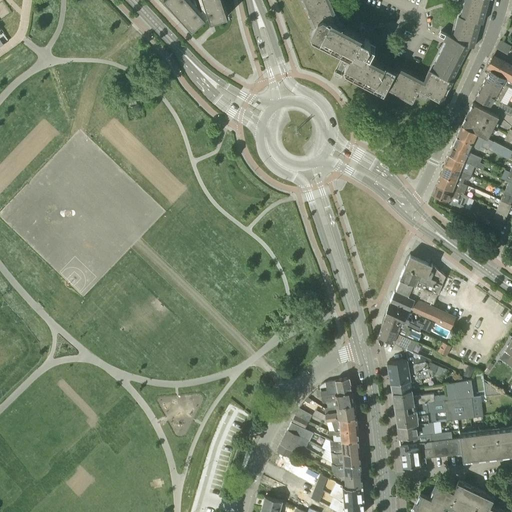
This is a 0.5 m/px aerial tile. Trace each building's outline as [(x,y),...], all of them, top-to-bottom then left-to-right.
[(206,17),(191,0),(167,0),(172,5),(175,3),(181,10),(178,12),(185,21),(188,18),(195,26),(206,17)] [(204,0),(211,21),(228,16),(225,5),(221,6),(219,0),(204,0)] [(452,80),(464,57),(467,52),(467,51),(469,45),(474,47),(481,22),(483,23),(488,0),(465,0),(461,16),(459,15),(453,36),(451,35),(447,33),(447,34),(441,31),(439,35),(445,37),(443,40),(444,40),(446,41),(445,44),(444,46),(425,82),(397,68),(395,72),(370,59),(375,48),(371,45),(369,41),(339,25),(328,0),(302,0),(314,28),(311,34),(313,39),(345,56),(345,57),(349,60),(344,69),(346,74),(384,94),(386,90),(412,103),(416,95),(425,99),(427,94),(443,102),(453,80),(452,80)] [(500,40),(496,47),(508,54),(511,47),(500,40)] [(487,65),(511,78),(511,65),(493,54),(487,65)] [(511,80),(491,69),(485,79),(507,90),(509,87),(511,88),(511,80)] [(503,98),(507,90),(485,79),(481,86),(496,94),(503,98)] [(501,102),(503,98),(496,94),(481,86),(475,96),(491,105),(491,104),(508,114),(511,108),(501,102)] [(488,138),(499,116),(473,102),(462,124),(488,138)] [(479,144),(489,149),(493,141),(488,138),(462,124),(453,143),(469,151),(475,139),(480,141),(479,144)] [(453,143),(449,153),(464,161),(475,166),(476,166),(479,161),(467,155),(469,151),(453,143)] [(473,170),(475,166),(464,161),(449,153),(445,163),(471,176),(473,170)] [(445,163),(441,173),(457,180),(458,176),(469,181),(471,176),(445,163)] [(441,173),(437,184),(464,195),(466,190),(455,185),(457,180),(441,173)] [(464,195),(437,184),(433,194),(465,207),(469,197),(464,195)] [(511,200),(511,194),(505,191),(501,200),(510,204),(511,200)] [(510,204),(501,200),(497,209),(508,214),(511,205),(510,204)] [(508,214),(497,209),(493,218),(504,223),(508,214)] [(493,218),(490,225),(501,230),(504,223),(493,218)] [(410,254),(404,268),(400,278),(401,278),(438,294),(446,275),(436,267),(436,266),(410,254)] [(401,278),(395,291),(432,307),(438,294),(401,278)] [(432,307),(395,291),(394,290),(390,301),(437,321),(436,322),(451,329),(456,317),(432,307)] [(389,303),(385,315),(401,323),(419,331),(422,325),(415,322),(415,323),(412,321),(411,324),(408,322),(412,313),(389,303)] [(385,315),(382,325),(416,341),(417,341),(418,339),(419,340),(420,336),(421,334),(420,333),(421,332),(419,331),(401,323),(385,315)] [(412,351),(416,341),(382,325),(378,335),(393,342),(405,348),(412,351)] [(447,355),(451,345),(442,341),(438,351),(447,355)] [(387,362),(391,383),(421,378),(430,376),(433,377),(434,375),(441,375),(444,368),(431,362),(431,360),(412,351),(405,348),(408,359),(387,362)] [(487,374),(490,371),(494,364),(490,362),(486,368),(483,373),(487,374)] [(471,367),(466,369),(463,375),(470,378),(474,368),(471,367)] [(320,386),(321,396),(352,391),(349,377),(325,382),(320,386)] [(393,392),(411,389),(420,388),(419,384),(422,383),(421,378),(391,383),(393,392)] [(447,400),(471,397),(474,397),(474,396),(471,379),(464,380),(458,381),(445,383),(446,394),(447,400)] [(395,406),(447,400),(446,394),(433,396),(433,394),(412,396),(411,389),(393,392),(395,406)] [(331,400),(336,400),(337,406),(355,403),(352,391),(321,396),(322,403),(331,402),(331,400)] [(474,417),(474,415),(471,397),(447,400),(395,406),(398,426),(433,422),(474,417)] [(355,403),(337,406),(338,411),(325,413),(327,421),(331,420),(356,416),(356,410),(356,409),(355,407),(355,406),(355,403)] [(300,407),(295,414),(308,421),(312,415),(300,407)] [(295,414),(291,422),(305,428),(308,421),(295,414)] [(356,416),(331,420),(333,426),(333,427),(333,431),(358,428),(358,423),(357,423),(357,422),(357,421),(357,419),(357,418),(356,416)] [(291,422),(288,429),(309,440),(313,432),(305,428),(291,422)] [(460,438),(459,433),(459,430),(431,434),(430,428),(434,427),(433,422),(398,426),(400,444),(408,443),(417,442),(421,442),(460,438)] [(497,457),(502,457),(502,454),(511,453),(511,455),(510,455),(510,456),(511,456),(508,427),(484,430),(488,458),(489,458),(488,458),(487,455),(496,454),(497,457)] [(330,440),(330,443),(359,439),(358,437),(359,436),(358,434),(358,433),(358,432),(358,428),(333,431),(329,431),(329,435),(336,435),(337,436),(341,435),(342,441),(334,442),(330,440)] [(288,429),(284,436),(305,448),(309,440),(288,429)] [(460,438),(462,453),(458,454),(458,456),(458,460),(459,465),(464,464),(463,461),(465,461),(464,461),(464,458),(472,457),(473,460),(478,460),(478,459),(478,456),(487,455),(487,458),(486,458),(486,459),(488,458),(484,430),(459,433),(460,438)] [(284,436),(280,444),(294,451),(301,455),(305,448),(284,436)] [(421,442),(417,442),(408,443),(400,444),(403,466),(404,466),(404,468),(410,467),(410,466),(426,464),(426,457),(458,454),(462,453),(460,438),(421,442)] [(359,439),(330,443),(331,454),(360,451),(360,446),(359,446),(359,439)] [(280,444),(277,450),(290,457),(294,451),(280,444)] [(363,485),(346,487),(290,457),(277,450),(276,451),(280,453),(274,465),(308,482),(344,501),(364,499),(364,498),(363,486),(363,485)] [(331,454),(331,466),(361,462),(360,460),(361,459),(361,457),(360,456),(360,455),(360,451),(331,454)] [(332,472),(338,476),(362,473),(362,469),(361,469),(361,468),(361,467),(361,465),(361,464),(361,462),(331,466),(332,472)] [(338,476),(342,480),(343,480),(343,478),(345,478),(346,487),(363,485),(363,483),(363,482),(363,480),(362,479),(362,478),(363,477),(362,473),(338,476)] [(262,475),(259,483),(283,491),(286,483),(262,475)] [(430,497),(446,505),(460,511),(472,486),(471,485),(471,486),(472,486),(471,489),(463,485),(464,482),(459,480),(453,491),(436,483),(430,497)] [(486,492),(481,490),(479,493),(471,489),(472,487),(474,487),(472,486),(460,511),(486,511),(490,507),(491,504),(492,505),(491,504),(495,496),(493,496),(492,496),(494,497),(493,499),(485,495),(486,492)] [(442,511),(446,505),(430,497),(420,493),(411,511),(442,511)] [(274,511),(278,511),(282,500),(265,495),(262,508),(274,511)] [(364,511),(364,509),(365,509),(365,505),(364,505),(364,503),(364,499),(344,501),(345,502),(346,511),(343,510),(343,507),(338,505),(338,502),(336,503),(330,500),(327,506),(339,511),(364,511)]
